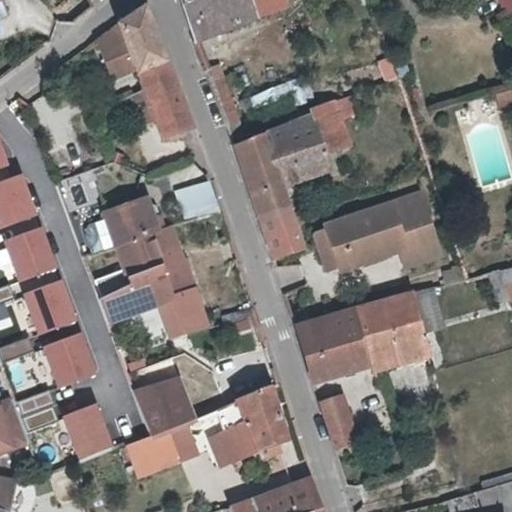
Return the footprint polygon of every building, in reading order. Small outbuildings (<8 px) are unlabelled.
[(0,0),(0,19),(8,16),(0,0)] [(257,18),(250,0),(182,0),(197,42),(257,18)] [(250,0),(257,18),(289,6),(286,0),(250,0)] [(511,0),(498,0),(505,13),(511,9),(511,0)] [(145,91),(173,76),(146,6),(119,25),(133,74),(139,77),(145,91)] [(110,84),(133,74),(119,25),(93,41),(110,84)] [(225,129),(240,124),(219,64),(204,69),(225,129)] [(173,76),(145,91),(165,142),(195,131),(173,76)] [(52,144),(67,136),(45,94),(30,102),(52,144)] [(336,101),(311,111),(313,116),(327,155),(337,151),(352,146),(336,101)] [(327,155),(313,116),(235,146),(253,199),(281,189),(343,166),(337,151),(327,155)] [(63,180),(67,200),(93,194),(89,175),(63,180)] [(35,216),(20,177),(0,184),(0,227),(1,229),(35,216)] [(187,221),(219,211),(210,181),(177,191),(187,221)] [(260,221),(288,211),(281,189),(253,199),(260,221)] [(321,252),(333,248),(339,265),(340,270),(400,250),(405,265),(440,253),(419,191),(324,224),(326,229),(315,233),(321,252)] [(115,245),(152,233),(159,231),(153,214),(146,217),(140,199),(102,211),(104,216),(115,245)] [(288,211),(260,221),(272,256),(301,247),(288,211)] [(115,245),(104,216),(87,222),(85,233),(93,252),(115,245)] [(159,231),(152,233),(163,268),(184,262),(171,227),(159,231)] [(54,268),(39,230),(5,243),(20,282),(54,268)] [(163,268),(152,233),(115,245),(128,280),(163,268)] [(333,248),(321,252),(327,269),(339,265),(333,248)] [(184,262),(163,268),(173,299),(184,333),(207,327),(184,262)] [(298,263),(275,271),(279,285),(303,278),(298,263)] [(128,280),(97,298),(106,323),(173,299),(163,268),(128,280)] [(511,269),(503,272),(507,284),(511,282),(511,269)] [(74,322),(59,283),(24,296),(39,335),(74,322)] [(0,288),(0,305),(14,300),(9,285),(0,288)] [(425,287),(434,319),(441,318),(433,285),(425,287)] [(414,305),(419,323),(434,319),(425,287),(410,290),(414,305)] [(428,356),(419,323),(414,305),(410,290),(382,298),(384,302),(355,310),(372,366),(397,359),(398,364),(428,356)] [(314,384),(372,366),(355,310),(296,327),(314,384)] [(224,315),(227,333),(253,329),(250,311),(224,315)] [(94,375),(79,336),(45,350),(60,388),(94,375)] [(0,348),(0,365),(34,353),(29,338),(0,348)] [(132,391),(146,431),(183,417),(193,414),(176,374),(132,391)] [(247,423),(207,438),(217,465),(271,446),(273,453),(283,450),(280,443),(289,439),(269,386),(238,397),(247,423)] [(12,405),(17,420),(50,408),(44,393),(12,405)] [(334,448),(361,440),(347,395),(320,403),(334,448)] [(0,448),(23,441),(8,397),(0,399),(0,448)] [(109,445),(95,407),(65,419),(78,456),(109,445)] [(17,421),(22,435),(54,424),(49,409),(17,421)] [(183,417),(146,431),(147,435),(124,444),(134,472),(194,448),(183,417)] [(480,490),(511,479),(511,471),(479,481),(480,490)] [(233,505),(235,511),(316,511),(321,510),(310,477),(233,505)] [(0,511),(4,511),(10,480),(0,478),(0,511)] [(364,503),(384,504),(384,479),(364,479),(364,503)] [(511,511),(511,479),(480,490),(446,500),(448,511),(511,511)]
